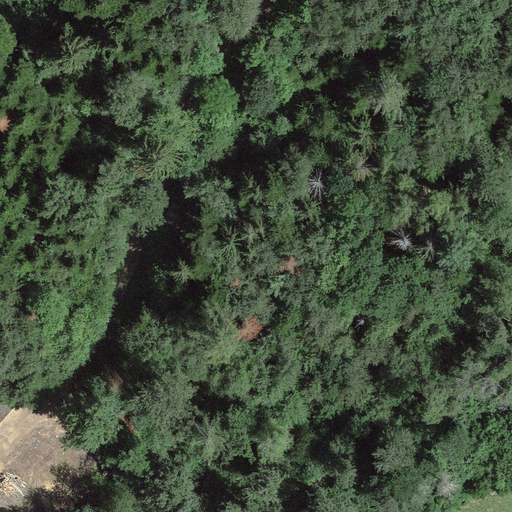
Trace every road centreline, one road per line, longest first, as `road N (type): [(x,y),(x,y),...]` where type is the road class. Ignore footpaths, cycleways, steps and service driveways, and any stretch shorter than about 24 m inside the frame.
road 1 (track): [(0,462),(72,380),(115,309),(207,72),(276,0)]
road 2 (track): [(511,291),(292,511)]
